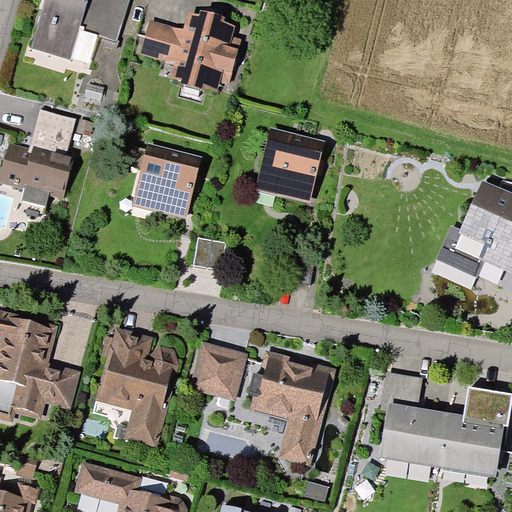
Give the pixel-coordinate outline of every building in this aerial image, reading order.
[(113,44),(115,37),(126,0),(47,0),(32,50),(66,61),(76,29),(85,32),(84,35),(105,41),(103,49),(114,52),(116,45),(113,44)] [(229,32),(223,31),(217,29),(219,23),(201,19),(200,24),(188,21),(180,50),(179,50),(179,52),(180,53),(172,81),(183,84),(182,90),(183,90),(182,95),(197,99),(198,95),(199,95),(201,89),(212,92),(217,73),(230,76),(231,75),(227,73),(231,56),(235,57),(236,55),(223,52),(229,32)] [(82,100),(98,104),(101,91),(86,87),(82,100)] [(74,124),(43,115),(33,153),(27,152),(27,153),(10,149),(0,184),(59,201),(70,157),(65,156),(74,124)] [(316,178),(319,164),(317,164),(321,149),(270,136),(259,179),(278,184),(275,195),(307,203),(314,177),(316,178)] [(193,193),(196,180),(194,179),(197,165),(146,152),(136,194),(155,199),(152,210),(184,218),(190,193),(193,193)] [(511,268),(511,186),(500,183),(493,199),(480,193),(459,238),(451,234),(439,261),(473,277),(479,264),(480,264),(483,259),(511,271),(511,268)] [(191,269),(219,274),(224,246),(196,241),(191,269)] [(308,289),(312,261),(284,256),(280,284),(308,289)] [(40,370),(50,333),(0,319),(0,340),(1,341),(0,344),(0,384),(16,389),(11,411),(35,417),(39,400),(66,408),(71,389),(72,389),(74,381),(73,381),(74,379),(40,370)] [(150,365),(141,363),(147,344),(116,336),(115,342),(105,340),(100,359),(110,361),(100,396),(137,406),(134,417),(131,419),(127,433),(129,437),(128,439),(151,445),(152,444),(154,444),(155,441),(152,441),(172,366),(169,356),(159,354),(151,360),(150,365)] [(231,400),(241,360),(203,350),(192,390),(231,400)] [(328,377),(267,360),(254,411),(275,417),(278,421),(291,424),(282,458),(304,464),(305,461),(308,462),(309,459),(306,458),(307,454),(311,451),(313,443),(311,439),(316,422),(320,419),(322,411),(320,407),(328,377)] [(387,412),(381,448),(438,457),(444,420),(411,415),(416,385),(388,380),(383,411),(387,412)] [(501,430),(505,431),(510,400),(482,396),(477,426),(444,420),(438,457),(495,467),(501,430)] [(16,469),(33,474),(35,465),(18,460),(16,469)] [(179,511),(177,509),(173,506),(133,495),(137,483),(82,469),(76,494),(120,506),(117,511),(179,511)] [(168,479),(185,483),(187,474),(171,469),(168,479)] [(0,511),(26,511),(28,504),(0,496),(0,511)]
